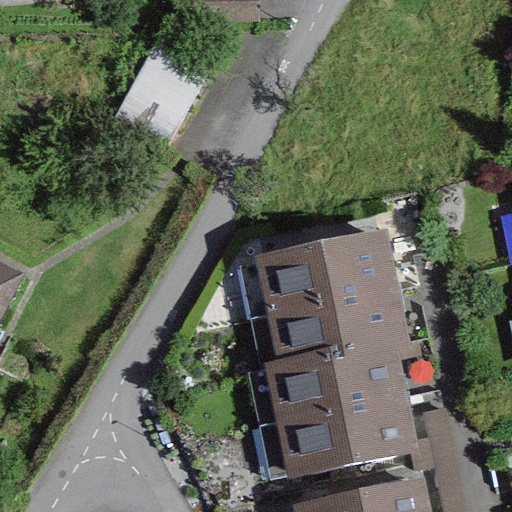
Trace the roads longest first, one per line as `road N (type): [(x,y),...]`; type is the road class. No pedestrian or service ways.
road 1 (residential): [(104,434),(325,0)]
road 2 (residential): [(479,511),(433,292)]
